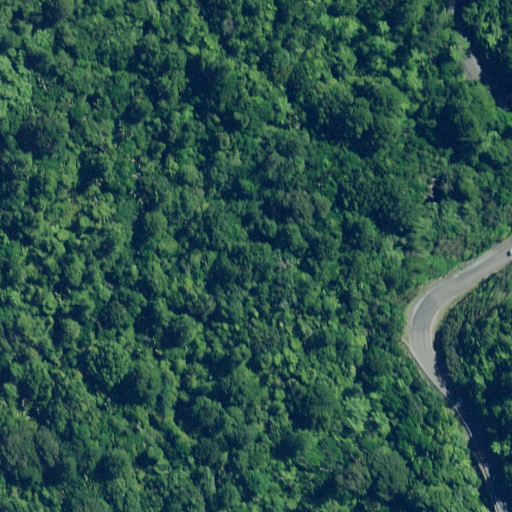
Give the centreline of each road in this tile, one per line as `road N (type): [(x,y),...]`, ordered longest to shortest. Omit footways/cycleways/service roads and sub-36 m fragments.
road 1 (unclassified): [(505,511),(459,405),(422,353),(418,326),(428,298),(511,249)]
road 2 (unclassified): [(511,106),(467,55),(460,0)]
